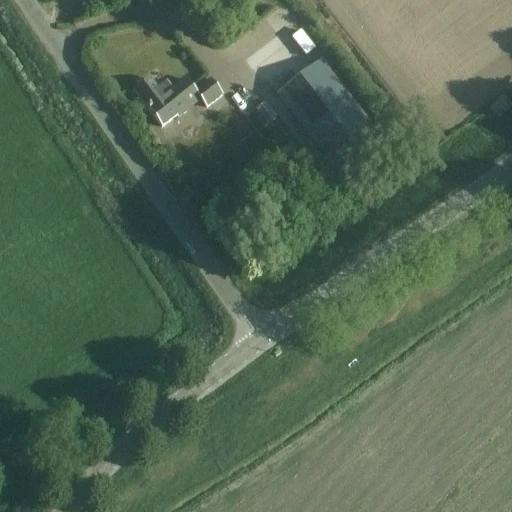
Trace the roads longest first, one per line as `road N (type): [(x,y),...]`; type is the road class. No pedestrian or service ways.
road 1 (unclassified): [(260,340),(23,0)]
road 2 (tertiary): [(260,340),(511,167)]
road 3 (tertiary): [(71,511),(172,410),(260,340)]
